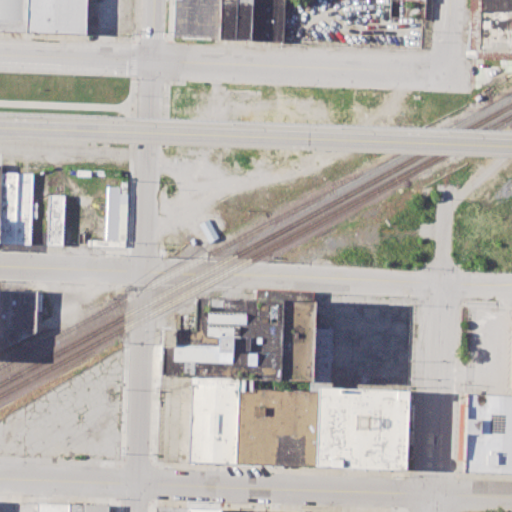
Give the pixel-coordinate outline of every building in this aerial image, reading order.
[(27,0),(0,0),(0,30),(26,32),(27,0)] [(85,33),(85,0),(27,0),(26,32),(85,33)] [(219,0),(172,0),(172,37),(218,38),(219,0)] [(252,0),(219,0),(218,38),(251,40),(252,0)] [(282,41),(283,0),(252,0),(251,40),(282,41)] [(511,10),(478,10),(478,0),(511,0),(511,10)] [(478,10),(511,10),(511,57),(476,56),(478,10)] [(0,172),(32,173),(29,243),(0,242),(0,172)] [(104,239),(125,240),(126,194),(119,193),(119,187),(106,186),(104,239)] [(48,194),(63,195),(62,245),(46,244),(48,194)] [(198,223),(207,218),(218,237),(208,243),(198,223)] [(0,289),(42,291),(41,311),(34,311),(34,330),(0,348),(0,289)] [(158,375),(160,327),(192,328),(193,296),(280,300),(277,379),(235,377),(190,376),(158,375)] [(277,379),(280,300),(313,301),(311,327),(310,381),(308,381),(277,379)] [(311,327),(332,327),(331,387),(317,387),(317,391),(308,390),(308,381),(310,381),(311,327)] [(190,376),(235,377),(235,388),(232,462),(187,461),(190,376)] [(407,390),(403,467),(315,465),(317,391),(317,387),(331,387),(407,390)] [(235,388),(308,390),(317,391),(315,465),(232,462),(235,388)] [(463,393),(487,394),(511,395),(511,473),(497,473),(459,472),(463,393)] [(36,511),(37,501),(68,503),(67,511),(36,511)] [(81,511),(82,503),(68,503),(67,511),(81,511)] [(81,511),(82,503),(108,504),(107,511),(81,511)]
